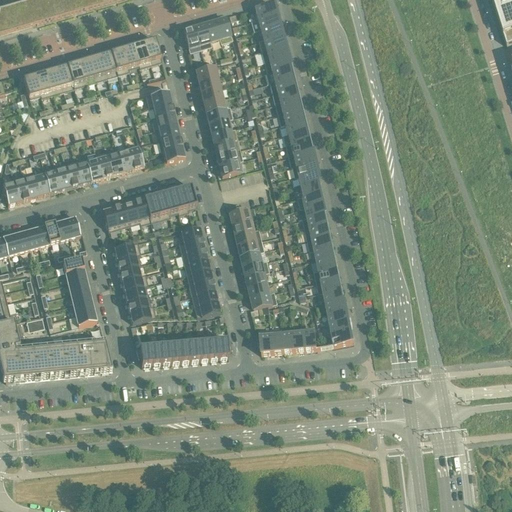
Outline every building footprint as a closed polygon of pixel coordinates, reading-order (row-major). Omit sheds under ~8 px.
[(8,0),(6,12),(5,12),(0,13),(0,37),(36,27),(66,17),(123,0),(8,0)] [(511,0),(491,0),(507,49),(511,47),(511,0)] [(254,13),(257,23),(276,18),(273,8),(254,13)] [(257,23),(260,34),(278,29),(276,18),(257,23)] [(225,21),(214,25),(221,47),(232,44),(230,40),(225,21)] [(214,25),(204,28),(211,51),(211,50),(210,46),(219,43),(221,48),(221,47),(214,25)] [(204,28),(193,31),(200,54),(211,51),(204,28)] [(258,45),(258,46),(281,39),(278,29),(260,34),(263,44),(258,45)] [(200,54),(193,31),(183,34),(190,57),(200,54)] [(258,46),(261,56),(284,50),(281,39),(258,46)] [(155,43),(143,46),(149,65),(150,69),(161,66),(160,61),(155,43)] [(143,46),(132,49),(138,68),(139,72),(140,72),(150,69),(149,65),(143,46)] [(132,49),(121,53),(127,71),(128,76),(129,76),(128,73),(130,73),(132,72),(138,70),(139,73),(139,72),(138,68),(132,49)] [(261,56),(264,66),(287,60),(284,50),(261,56)] [(121,53),(110,56),(116,75),(117,79),(128,76),(127,71),(121,53)] [(110,56),(100,59),(105,78),(107,82),(108,82),(117,79),(116,75),(110,56)] [(100,59),(89,62),(94,81),(96,86),(107,82),(105,78),(100,59)] [(264,66),(267,77),(290,71),(287,60),(264,66)] [(89,62),(78,66),(83,84),(85,89),(96,86),(94,81),(89,62)] [(78,66),(66,69),(72,88),(73,92),(85,89),(83,84),(78,66)] [(66,69),(56,72),(62,91),(63,96),(73,92),(72,88),(66,69)] [(196,75),(199,86),(217,81),(214,70),(212,71),(206,72),(200,74),(196,75)] [(269,87),(292,81),(290,71),(267,77),(271,76),(274,86),(269,87)] [(56,72),(45,76),(51,94),(52,99),(53,99),(63,96),(62,91),(56,72)] [(45,76),(34,79),(40,98),(41,102),(52,99),(51,94),(45,76)] [(23,82),(29,101),(29,103),(38,101),(40,100),(41,102),(40,98),(34,79),(23,82)] [(199,86),(201,96),(220,92),(217,81),(199,86)] [(269,87),(272,98),(295,92),(292,81),(269,87)] [(201,96),(204,107),(222,102),(220,92),(201,96)] [(272,98),(275,108),(298,102),(295,92),(272,98)] [(150,99),(145,100),(148,112),(153,111),(152,111),(171,106),(168,95),(150,99)] [(229,111),(225,112),(222,102),(204,107),(206,117),(229,111)] [(275,108),(277,119),(300,113),(298,102),(275,108)] [(171,106),(152,111),(153,111),(155,121),(174,117),(171,106)] [(206,117),(209,128),(232,122),(229,111),(206,117)] [(277,119),(280,129),(303,123),(300,113),(277,119)] [(155,121),(150,122),(153,134),(177,128),(174,117),(155,121)] [(209,128),(211,138),(230,134),(227,124),(232,122),(209,128)] [(282,139),(283,140),(305,134),(303,123),(280,129),(280,130),(285,128),(287,138),(282,139)] [(177,128),(153,134),(156,134),(156,135),(158,144),(179,139),(177,128)] [(211,138),(214,149),(232,144),(230,134),(211,138)] [(283,140),(285,150),(308,144),(305,134),(283,140)] [(179,139),(158,144),(159,146),(161,155),(182,150),(179,139)] [(214,149),(216,159),(240,153),(235,154),(232,144),(214,149)] [(285,150),(288,161),(311,155),(308,144),(285,150)] [(137,148),(126,152),(127,154),(128,154),(133,173),(143,171),(144,171),(138,151),(137,148)] [(182,150),(161,155),(161,157),(164,167),(166,167),(185,162),(182,150)] [(116,152),(104,155),(111,180),(122,177),(117,157),(116,152)] [(216,159),(219,170),(242,164),(240,153),(216,159)] [(117,157),(122,177),(133,173),(128,154),(127,154),(126,154),(117,157)] [(96,158),(94,158),(96,163),(102,182),(111,180),(104,155),(96,158)] [(288,161),(290,171),(313,166),(311,155),(288,161)] [(81,162),(74,164),(75,168),(81,188),(91,186),(85,166),(86,165),(85,161),(81,162)] [(85,166),(91,186),(102,182),(96,163),(95,163),(86,165),(85,166)] [(74,164),(64,167),(65,171),(71,191),(81,188),(75,168),(74,164)] [(242,164),(219,170),(222,181),(240,176),(238,165),(242,164)] [(292,171),(294,181),(316,176),(313,166),(290,171),(292,171)] [(62,167),(53,170),(54,174),(55,174),(60,194),(71,191),(65,171),(64,167),(62,167)] [(44,177),(49,197),(60,194),(55,174),(54,174),(53,175),(44,177)] [(31,176),(21,179),(28,203),(39,200),(34,180),(33,181),(31,176)] [(298,181),(300,191),(318,187),(316,176),(294,181),(294,182),(298,181)] [(44,177),(34,180),(39,200),(49,197),(44,177)] [(21,179),(11,182),(13,186),(19,206),(28,203),(21,179)] [(19,206),(13,186),(1,189),(0,197),(0,202),(5,201),(8,209),(19,206)] [(298,202),(298,203),(321,197),(318,187),(300,191),(302,201),(298,202)] [(183,192),(181,192),(187,214),(188,214),(197,212),(197,211),(196,207),(195,202),(194,202),(194,201),(191,190),(191,189),(189,190),(188,190),(188,191),(184,192),(184,191),(183,192),(183,191),(183,192)] [(173,194),(172,195),(178,217),(178,219),(179,219),(188,216),(188,214),(187,214),(181,192),(179,193),(179,192),(179,193),(178,193),(175,194),(174,194),(173,194)] [(163,197),(162,197),(169,220),(169,219),(178,217),(172,195),(170,195),(167,196),(167,197),(165,197),(164,197),(163,197)] [(155,200),(153,200),(160,224),(170,222),(169,219),(169,220),(162,197),(161,198),(160,198),(156,200),(156,199),(155,200),(155,199),(155,200)] [(298,203),(300,213),(323,208),(321,197),(298,203)] [(146,202),(143,203),(150,226),(150,227),(160,224),(153,200),(152,201),(152,200),(151,200),(151,201),(149,201),(146,202)] [(135,205),(134,206),(140,227),(139,227),(140,229),(150,226),(143,203),(139,204),(135,205),(134,205),(135,205)] [(124,208),(123,209),(129,230),(139,227),(140,227),(134,206),(133,206),(129,207),(124,208)] [(303,223),(303,224),(326,218),(323,208),(300,213),(300,214),(305,212),(307,222),(303,223)] [(114,211),(113,212),(119,233),(129,230),(123,209),(122,209),(118,210),(114,211)] [(103,214),(102,215),(105,227),(106,231),(107,231),(108,236),(119,233),(113,212),(111,212),(108,213),(104,214),(103,214)] [(231,218),(233,229),(248,225),(257,223),(254,212),(249,213),(248,214),(231,218)] [(303,224),(305,234),(328,229),(326,218),(303,224)] [(75,221),(64,224),(69,243),(80,239),(80,238),(82,238),(80,232),(78,233),(75,221)] [(233,229),(236,239),(248,237),(259,234),(259,233),(254,234),(252,225),(257,224),(257,223),(248,225),(233,229)] [(64,224),(54,227),(59,246),(69,243),(64,224)] [(54,227),(44,230),(49,248),(59,246),(54,227)] [(305,234),(307,245),(331,240),(328,229),(305,234)] [(44,230),(33,233),(39,251),(49,248),(44,230)] [(199,231),(178,237),(181,247),(181,248),(202,242),(201,237),(200,233),(199,231)] [(33,233),(23,236),(28,254),(39,251),(33,233)] [(236,239),(239,250),(248,248),(262,244),(259,234),(248,237),(236,239)] [(23,236),(13,239),(18,257),(28,254),(23,236)] [(13,239),(2,242),(8,260),(18,257),(13,239)] [(307,245),(309,255),(333,250),(331,240),(307,245)] [(271,241),(263,244),(265,253),(273,250),(271,241)] [(181,247),(178,248),(179,249),(181,259),(205,253),(203,248),(204,248),(203,243),(202,243),(202,242),(181,248),(181,247)] [(239,250),(241,260),(248,259),(264,255),(262,244),(248,248),(239,250)] [(137,247),(114,252),(115,258),(116,262),(116,263),(138,258),(138,259),(140,258),(137,247)] [(314,255),(316,265),(335,261),(333,250),(309,255),(310,256),(314,255)] [(205,253),(181,259),(184,269),(207,263),(206,258),(205,254),(205,253)] [(241,260),(244,271),(248,270),(267,265),(262,266),(260,256),(264,255),(248,259),(241,260)] [(138,258),(116,263),(118,268),(117,268),(119,273),(119,274),(138,269),(138,270),(140,269),(138,259),(138,258)] [(314,276),(338,271),(335,261),(316,265),(319,275),(314,276)] [(62,267),(65,277),(84,273),(81,262),(62,267)] [(207,263),(184,269),(186,280),(210,274),(209,269),(208,264),(207,264),(207,263)] [(244,271),(246,281),(248,281),(269,276),(267,265),(248,270),(244,271)] [(119,274),(121,284),(140,280),(140,279),(138,270),(138,269),(119,274)] [(314,276),(316,287),(340,282),(338,271),(314,276)] [(65,277),(67,288),(86,283),(84,273),(65,277)] [(210,274),(186,280),(189,290),(212,284),(211,279),(210,275),(210,274)] [(248,287),(249,292),(267,287),(265,277),(270,276),(269,276),(248,281),(246,281),(248,287)] [(140,280),(121,284),(123,289),(122,289),(124,294),(124,295),(145,290),(146,290),(148,290),(145,278),(140,279),(140,280)] [(316,287),(319,297),(342,292),(340,282),(316,287)] [(67,288),(70,298),(89,294),(86,283),(67,288)] [(212,284),(189,290),(191,301),(215,295),(214,290),(213,285),(212,284)] [(249,292),(251,302),(275,297),(274,296),(270,297),(267,287),(249,292)] [(145,290),(124,295),(125,300),(126,304),(127,305),(148,300),(146,290),(145,290)] [(323,297),(325,307),(344,303),(342,292),(319,297),(319,298),(323,297)] [(70,298),(73,309),(91,304),(89,294),(70,298)] [(215,295),(191,301),(194,311),(217,306),(216,300),(215,296),(215,295)] [(251,302),(254,313),(258,312),(262,311),(277,308),(275,297),(251,302)] [(148,300),(127,305),(128,310),(129,315),(129,316),(150,311),(150,310),(148,300)] [(325,307),(328,318),(346,314),(344,303),(325,307)] [(73,309),(75,319),(94,315),(91,304),(73,309)] [(217,306),(194,311),(196,320),(196,321),(201,321),(210,319),(220,316),(219,311),(218,306),(217,306)] [(0,308),(0,319),(9,318),(6,307),(0,308)] [(150,311),(129,316),(130,321),(131,325),(132,327),(151,322),(156,321),(153,310),(153,309),(150,310),(150,311)] [(328,318),(330,328),(349,324),(346,314),(328,318)] [(94,315),(75,319),(78,330),(96,326),(94,315)] [(0,319),(0,330),(11,328),(9,318),(0,319)] [(42,322),(36,324),(38,333),(44,332),(42,322)] [(38,333),(36,324),(30,325),(31,328),(32,335),(38,333)] [(330,328),(332,339),(351,335),(349,324),(330,328)] [(11,328),(0,330),(0,373),(3,386),(5,386),(101,376),(102,376),(111,375),(103,342),(46,348),(45,346),(45,344),(44,341),(43,339),(42,337),(40,335),(39,334),(37,332),(35,331),(33,329),(31,328),(29,328),(27,327),(24,326),(22,326),(20,326),(13,327),(11,328)] [(281,333),(271,334),(273,358),(284,356),(281,333)] [(282,333),(281,333),(284,356),(294,355),(293,336),(282,337),(282,333)] [(273,358),(271,334),(259,335),(260,342),(258,342),(259,349),(261,349),(262,359),(273,358)] [(315,334),(303,335),(305,354),(316,353),(316,352),(316,346),(315,334)] [(303,335),(293,336),(294,355),(305,354),(303,335)] [(351,335),(332,339),(334,350),(353,346),(351,335)] [(226,339),(215,340),(216,345),(218,363),(220,362),(220,363),(220,362),(226,362),(228,362),(227,354),(232,353),(229,344),(227,344),(226,339)] [(197,342),(187,343),(187,348),(188,348),(189,365),(191,365),(192,365),(197,365),(199,364),(197,344),(198,344),(197,342)] [(198,344),(197,344),(199,364),(201,364),(206,364),(207,364),(209,363),(207,346),(207,344),(198,344)] [(207,346),(209,363),(210,363),(210,364),(211,363),(216,363),(218,363),(216,345),(207,346)] [(159,346),(149,347),(149,352),(151,369),(153,369),(154,369),(158,368),(159,368),(159,369),(159,368),(161,368),(159,348),(159,346)] [(136,353),(138,362),(140,362),(141,370),(143,370),(144,370),(149,369),(149,370),(150,369),(151,369),(149,352),(149,347),(139,348),(139,353),(136,353)] [(159,348),(161,368),(163,368),(168,367),(168,368),(169,368),(169,367),(170,367),(169,350),(169,347),(159,348)] [(187,348),(178,349),(180,366),(182,366),(187,366),(188,366),(188,365),(189,365),(188,348),(187,348)] [(169,350),(170,367),(172,367),(173,367),(172,367),(178,366),(178,367),(178,366),(180,366),(178,349),(169,350)]
